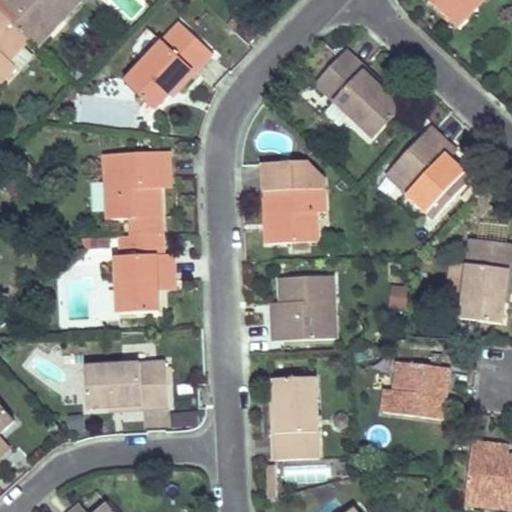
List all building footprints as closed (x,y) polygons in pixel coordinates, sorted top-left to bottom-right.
[(0,0),(0,13),(28,40),(54,13),(62,20),(79,2),(77,0),(0,0)] [(425,0),(447,21),(467,0),(479,0),(482,2),(483,0),(425,0)] [(482,2),(479,0),(467,0),(447,21),(456,29),(482,2)] [(0,83),(15,67),(8,61),(28,40),(0,13),(0,83)] [(54,13),(28,40),(37,48),(62,20),(54,13)] [(240,27),(232,19),(226,26),(234,33),(240,27)] [(260,33),(246,20),(240,27),(234,33),(248,46),(260,33)] [(212,54),(179,24),(124,83),(145,103),(152,110),(154,112),(170,95),(191,72),(193,74),(212,54)] [(365,71),(346,52),(315,85),(374,140),(402,110),(385,94),(362,73),(365,71)] [(385,94),(387,92),(365,71),(362,73),(385,94)] [(191,72),(170,95),(172,97),(193,74),(191,72)] [(145,103),(140,108),(148,115),(152,110),(145,103)] [(449,160),(444,164),(440,161),(452,149),(430,128),(386,176),(433,220),(471,180),(449,160)] [(449,160),(456,152),(452,149),(440,161),(444,164),(449,160)] [(18,151),(9,159),(19,171),(28,164),(18,151)] [(104,156),(107,221),(130,221),(131,238),(162,237),(160,189),(154,188),(153,183),(170,183),(169,153),(104,156)] [(306,163),(262,165),(264,225),(274,225),(274,230),(264,230),(265,246),(317,243),(317,214),(325,214),(324,181),(306,163)] [(32,168),(28,164),(19,171),(22,175),(32,168)] [(114,258),(117,294),(124,294),(126,315),(159,313),(157,291),(157,283),(174,283),(173,255),(163,256),(162,237),(131,238),(119,238),(120,258),(114,258)] [(103,240),(91,240),(91,251),(104,250),(103,240)] [(511,267),(511,245),(470,240),(460,321),(500,326),(503,303),(508,272),(511,272),(511,267)] [(324,340),(322,303),(334,303),(333,277),(279,280),(280,305),(280,312),(271,313),(273,343),(324,340)] [(383,302),(406,305),(409,284),(386,281),(383,302)] [(174,283),(157,283),(157,291),(175,291),(174,283)] [(124,294),(117,294),(118,316),(126,315),(124,294)] [(334,303),(322,303),(324,340),(335,340),(334,303)] [(280,305),(271,305),(271,313),(280,312),(280,305)] [(447,385),(449,370),(397,363),(393,391),(384,391),(381,413),(442,421),(446,389),(437,388),(437,383),(447,385)] [(167,387),(166,368),(165,364),(85,369),(87,410),(109,408),(140,406),(141,410),(168,409),(167,387)] [(316,379),(274,381),(275,404),(276,435),(273,435),(274,462),(318,459),(316,379)] [(0,434),(13,422),(0,406),(0,458),(3,455),(0,451),(0,434)] [(10,450),(0,438),(0,451),(3,455),(10,450)] [(511,456),(508,456),(501,456),(502,447),(472,443),(465,494),(503,499),(501,511),(511,511),(511,456)] [(509,448),(502,447),(501,456),(508,456),(509,448)] [(276,465),(267,466),(268,501),(277,498),(276,465)] [(503,499),(465,494),(464,506),(501,511),(503,499)]
